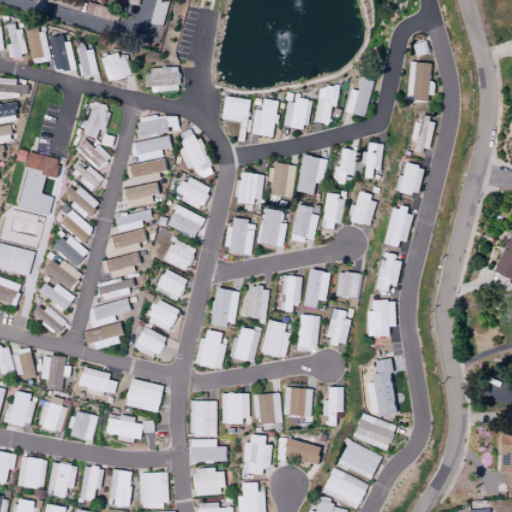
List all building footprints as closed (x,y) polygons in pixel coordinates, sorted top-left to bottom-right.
[(16,30),(14,23),(7,24),(10,44),(6,45),(9,58),(26,55),(21,29),(16,30)] [(39,33),(37,27),(25,30),(33,64),(50,60),(44,32),(39,33)] [(75,68),(70,41),(64,42),(63,35),(48,38),(55,72),(75,68)] [(96,75),(94,47),(78,48),(81,76),(96,75)] [(108,82),(130,75),(122,51),(100,58),(108,82)] [(430,63),(408,62),(407,100),(430,102),(431,82),(429,82),(430,63)] [(178,67),(150,68),(151,74),(144,74),(145,90),(179,90),(178,67)] [(0,96),(26,98),(27,85),(15,84),(15,78),(0,77),(0,96)] [(372,80),(361,78),(358,91),(350,89),(345,112),(365,116),(372,80)] [(315,122),(329,124),(331,106),(336,106),(338,87),(319,85),(315,122)] [(221,119),(240,121),(237,141),(245,142),(250,99),(224,96),(221,119)] [(294,103),(288,101),(282,125),(305,131),(311,101),(295,97),(294,103)] [(254,109),(252,134),(274,137),(277,100),(263,99),(262,110),(254,109)] [(85,135),(101,138),(107,105),(92,102),(85,135)] [(0,122),(17,121),(16,103),(0,103),(0,122)] [(138,137),(168,133),(167,128),(177,127),(176,114),(136,119),(138,137)] [(429,151),(433,116),(421,115),(421,123),(415,122),(412,141),(416,141),(415,149),(429,151)] [(0,142),(11,142),(10,125),(0,126),(0,142)] [(215,172),(194,133),(179,141),(183,147),(177,151),(186,169),(193,165),(200,179),(215,172)] [(160,150),(170,148),(168,135),(131,143),(136,162),(162,156),(160,150)] [(110,157),(97,144),(94,148),(84,139),(75,148),(98,169),(110,157)] [(363,177),(371,178),(372,168),(379,168),(381,144),(367,143),(367,152),(361,151),(360,163),(364,163),(363,177)] [(352,175),(354,150),(341,149),(339,167),(333,166),(332,182),(344,183),(344,174),(352,175)] [(17,209),(48,215),(52,197),(40,194),(44,176),(55,178),(59,159),(29,152),(17,209)] [(314,182),(321,183),(324,158),(301,155),(296,192),(312,194),(314,182)] [(166,171),(163,158),(127,166),(131,185),(159,179),(158,172),(166,171)] [(70,170),(91,191),(101,180),(81,160),(70,170)] [(269,196),(291,197),(293,164),(270,163),(269,181),(270,181),(269,196)] [(418,195),(423,167),(406,164),(404,175),(398,175),(396,191),(418,195)] [(262,175),(241,172),(240,181),(237,180),(234,201),(258,204),(262,175)] [(175,197),(201,207),(210,187),(184,176),(175,197)] [(86,219),(98,204),(71,183),(63,193),(73,201),(70,206),(86,219)] [(157,194),(156,183),(122,187),(124,207),(151,204),(150,195),(157,194)] [(349,204),(346,221),(368,225),(374,194),(358,192),(355,205),(349,204)] [(337,230),(342,196),(325,194),(321,228),(337,230)] [(290,237),(311,242),(317,216),(310,214),(311,207),(298,204),(290,237)] [(166,226),(194,239),(204,218),(176,205),(166,226)] [(281,247),(285,224),(279,223),(281,211),(263,208),(257,243),(281,247)] [(398,247),(399,240),(406,242),(412,215),(402,212),(403,210),(393,208),(384,244),(398,247)] [(83,243),(94,229),(71,210),(59,224),(83,243)] [(142,227),(141,220),(151,218),(150,210),(114,216),(117,231),(142,227)] [(250,255),(253,221),(232,219),(231,227),(227,226),(225,253),(250,255)] [(140,249),(138,242),(146,240),(143,229),(104,238),(108,257),(140,249)] [(511,229),(493,271),(511,280),(511,229)] [(88,252),(67,233),(54,247),(74,267),(88,252)] [(163,261),(186,270),(195,249),(172,239),(163,261)] [(0,268),(26,276),(33,252),(0,242),(0,268)] [(108,279),(134,272),(133,265),(140,263),(136,252),(102,261),(108,279)] [(401,258),(387,255),(386,261),(381,260),(375,289),(387,292),(389,285),(396,286),(401,258)] [(58,265),(51,260),(44,269),(70,289),(81,275),(62,260),(58,265)] [(303,306),(316,307),(317,300),(325,301),(328,271),(307,269),(303,306)] [(186,278),(163,270),(155,291),(178,299),(186,278)] [(360,273),(337,271),(335,296),(358,298),(360,273)] [(280,311),(291,311),(291,304),(299,305),(300,276),(281,276),(280,311)] [(100,299),(132,294),(130,278),(97,283),(100,299)] [(20,284),(0,279),(0,300),(15,304),(20,284)] [(55,285),(53,288),(43,283),(37,293),(66,309),(74,296),(55,285)] [(245,317),(264,318),(267,287),(248,286),(245,317)] [(234,326),(237,291),(215,288),(211,324),(234,326)] [(92,327),(115,321),(113,315),(130,311),(126,298),(87,309),(92,327)] [(178,310),(156,299),(146,321),(168,331),(178,310)] [(367,311),(368,336),(389,336),(388,326),(394,326),(394,300),(372,301),(372,311),(367,311)] [(30,316),(58,333),(66,321),(38,303),(30,316)] [(343,319),(344,311),(333,309),(325,342),(343,346),(349,320),(343,319)] [(317,316),(298,315),(297,350),(316,351),(317,316)] [(285,324),(267,320),(259,352),(283,358),(289,333),(283,332),(285,324)] [(118,343),(116,336),(122,334),(119,322),(83,332),(86,344),(93,342),(95,349),(118,343)] [(165,336),(142,327),(133,348),(156,358),(165,336)] [(229,358),(254,362),(258,331),(240,328),(238,338),(232,337),(229,358)] [(199,338),(194,364),(220,369),(225,344),(219,343),(221,333),(206,330),(204,339),(199,338)] [(0,373),(1,377),(13,374),(8,345),(0,346),(0,373)] [(21,373),(23,379),(35,377),(29,351),(11,355),(15,375),(21,373)] [(62,376),(68,376),(69,366),(64,365),(64,357),(42,355),(40,379),(47,379),(46,387),(61,388),(62,376)] [(366,383),(372,416),(398,411),(388,358),(373,362),(376,381),(366,383)] [(78,386),(113,394),(116,382),(108,380),(109,373),(83,367),(78,386)] [(124,405),(156,413),(163,386),(131,378),(124,405)] [(282,414),(308,417),(311,390),(285,387),(282,414)] [(342,387),(328,387),(327,401),(322,400),(322,416),(327,416),(327,425),(335,425),(335,411),(341,411),(342,387)] [(28,401),(29,393),(14,391),(12,404),(5,404),(3,424),(29,427),(32,402),(28,401)] [(247,422),(248,393),(221,393),(221,422),(247,422)] [(280,423),(279,393),(254,394),(255,424),(280,423)] [(216,436),(215,401),(189,401),(190,436),(216,436)] [(65,407),(42,403),(37,427),(60,431),(65,407)] [(97,416),(74,410),(68,435),(91,440),(97,416)] [(396,426),(363,413),(353,437),(386,450),(396,426)] [(117,439),(140,441),(141,432),(152,433),(153,421),(142,420),(142,419),(119,417),(119,419),(108,418),(106,433),(118,434),(117,439)] [(511,485),(511,434),(501,434),(500,472),(504,472),(504,486),(511,485)] [(270,445),(264,444),(265,435),(250,435),(250,442),(243,442),(242,473),(262,474),(263,467),(270,467),(270,445)] [(189,439),(190,462),(225,461),(225,446),(215,446),(215,439),(189,439)] [(317,462),(320,445),(285,440),(283,457),(317,462)] [(381,456),(349,440),(338,465),(370,480),(381,456)] [(12,470),(14,453),(0,451),(0,482),(5,483),(7,469),(12,470)] [(17,486),(42,488),(45,459),(19,457),(17,486)] [(45,492),(65,496),(67,488),(71,489),(76,467),(52,462),(45,492)] [(84,465),(78,499),(92,501),(94,488),(99,489),(103,468),(84,465)] [(223,494),(221,471),(214,472),(214,468),(193,469),(194,495),(223,494)] [(368,484),(333,468),(322,492),(356,508),(368,484)] [(128,505),(131,471),(111,469),(108,503),(128,505)] [(167,506),(166,472),(139,473),(140,507),(167,506)] [(257,482),(242,483),(242,496),(237,496),(238,511),(264,511),(264,491),(257,492),(257,482)] [(35,511),(37,502),(12,500),(10,511),(35,511)] [(217,502),(198,503),(198,511),(229,511),(229,507),(218,508),(217,502)] [(346,511),(347,507),(320,502),(318,511),(310,510),(309,511),(346,511)]
